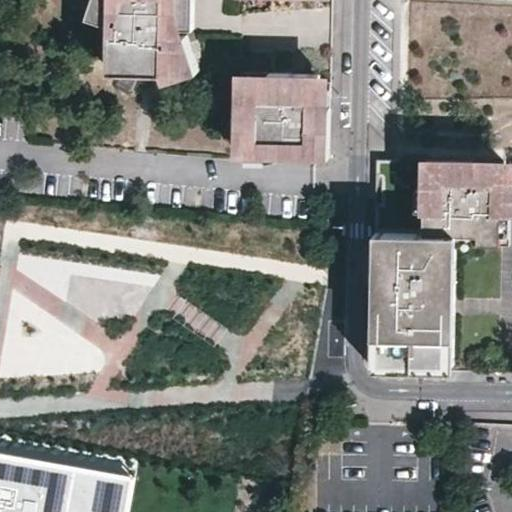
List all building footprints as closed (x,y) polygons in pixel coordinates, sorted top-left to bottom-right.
[(111,0),(111,11),(109,71),(163,72),(180,70),(181,79),(200,76),(195,39),(185,38),(190,0),(111,0)] [(330,166),(331,88),(292,87),(292,79),(271,79),(271,87),(252,87),(253,78),(241,78),(241,90),(240,134),(240,163),(271,164),(271,158),(302,159),(302,165),(330,166)] [(271,79),(253,78),(252,87),(271,87),(271,79)] [(271,158),(271,164),(270,168),(302,159),(271,158)] [(457,297),(458,233),(467,233),(490,233),(490,220),(503,220),(504,169),(482,169),(473,169),(473,160),(427,159),(427,187),(426,196),(436,196),(435,208),(426,208),(425,232),(385,231),(383,321),(374,321),(373,368),(410,369),(411,362),(433,362),(456,363),(457,312),(448,312),(448,296),(457,297)] [(482,169),(482,160),(473,160),(473,169),(482,169)] [(511,220),(511,169),(504,169),(503,220),(511,220)] [(426,208),(426,196),(427,187),(417,186),(417,207),(426,208)] [(436,196),(426,196),(426,208),(435,208),(436,196)] [(511,243),(511,225),(511,220),(503,220),(490,220),(490,233),(490,242),(511,243)] [(383,321),(385,231),(376,231),(374,321),(383,321)] [(466,305),(467,242),(467,233),(458,233),(457,297),(457,304),(457,312),(456,363),(464,363),(466,305)] [(490,242),(490,233),(467,233),(467,242),(490,242)] [(457,304),(457,297),(448,296),(448,312),(457,312),(457,304)] [(0,511),(130,511),(138,470),(0,445),(0,511)]
